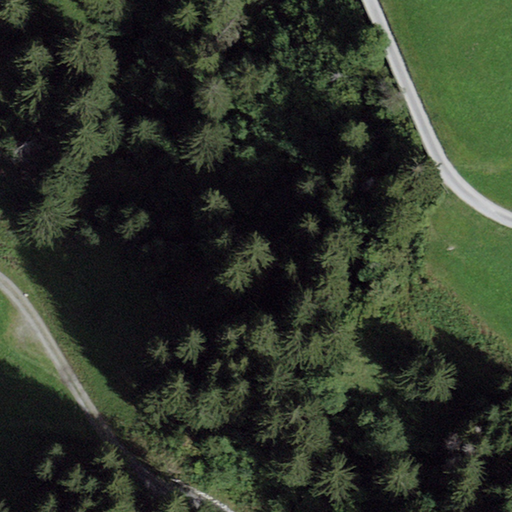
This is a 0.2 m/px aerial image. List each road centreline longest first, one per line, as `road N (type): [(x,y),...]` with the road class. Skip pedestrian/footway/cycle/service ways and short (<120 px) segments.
road 1 (track): [(206,511),(137,454),(36,341),(18,296),(0,285)]
road 2 (track): [(511,215),(453,179),(372,0)]
